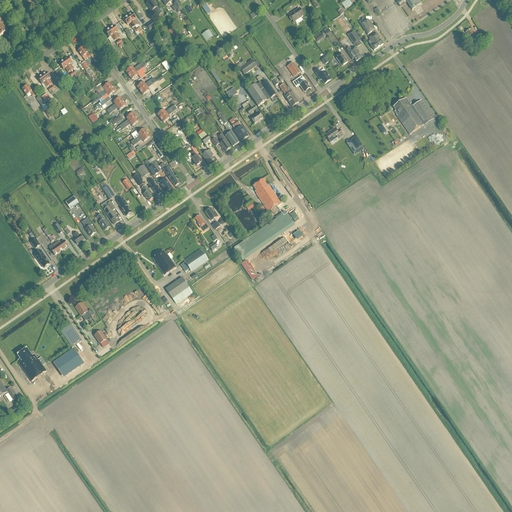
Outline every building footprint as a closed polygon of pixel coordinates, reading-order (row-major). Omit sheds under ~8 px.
[(152,0),(146,4),(152,12),(154,10),(156,13),(159,11),(157,8),(152,0)] [(421,4),(417,0),(409,0),(406,2),(412,11),(421,4)] [(174,10),(177,13),(182,10),(177,2),(173,5),(176,9),(174,10)] [(201,7),(207,16),(211,13),(205,5),(201,7)] [(289,16),(294,23),(304,16),(299,9),(289,16)] [(128,17),(135,28),(138,26),(135,21),(136,20),(132,14),(128,17)] [(129,25),(132,29),(135,28),(128,17),(123,20),(127,26),(129,25)] [(359,23),(368,36),(375,31),(368,21),(365,23),(363,19),(362,20),(362,21),(359,23)] [(154,21),(147,26),(150,31),(157,26),(154,21)] [(110,30),(117,40),(120,38),(116,34),(118,32),(114,27),(110,30)] [(133,36),(128,29),(125,31),(130,39),(133,36)] [(111,37),(114,42),(117,40),(110,30),(105,33),(109,39),(111,37)] [(466,33),(471,40),(475,37),(470,30),(466,33)] [(360,42),(353,31),(347,35),(354,46),(360,42)] [(371,47),(374,51),(383,45),(379,40),(380,40),(377,35),(369,40),(370,42),(368,43),(371,47)] [(86,56),(88,59),(90,57),(88,54),(87,54),(83,48),(78,52),(82,58),(86,56)] [(353,60),(353,59),(356,63),(362,59),(360,55),(356,48),(352,51),(350,48),(346,50),(348,54),(353,60)] [(348,63),(342,55),(336,59),(342,67),(348,63)] [(64,61),(71,72),(74,70),(71,65),(72,64),(68,58),(64,61)] [(320,61),(323,66),(328,63),(325,58),(320,61)] [(65,69),(68,74),(71,72),(64,61),(59,64),(63,70),(65,69)] [(253,61),(240,69),(245,75),(257,67),(255,64),(253,61)] [(90,69),(85,62),(81,64),(86,71),(90,69)] [(132,68),(126,73),(129,77),(144,66),(142,64),(134,70),(132,68)] [(293,64),(287,68),(294,78),(300,74),(293,64)] [(144,66),(129,77),(132,81),(138,76),(141,80),(146,76),(143,73),(146,71),(144,69),(145,68),(144,66)] [(321,80),(324,85),(331,81),(327,76),(328,76),(326,72),(321,75),(317,69),(314,72),(320,81),(321,80)] [(42,76),(49,87),(52,85),(49,80),(51,79),(46,73),(42,76)] [(43,84),(46,89),(49,87),(42,76),(38,79),(42,85),(43,84)] [(297,81),(300,86),(305,93),(310,89),(307,85),(308,85),(306,82),(305,82),(302,77),(297,81)] [(137,88),(140,92),(155,81),(153,79),(145,85),(143,83),(137,88)] [(260,84),(256,86),(267,102),(270,99),(276,95),(266,81),(266,82),(265,80),(259,83),(260,84)] [(140,92),(143,96),(149,91),(148,89),(156,83),(155,81),(140,92)] [(100,94),(96,97),(97,99),(112,88),(109,84),(103,89),(102,88),(98,92),(100,94)] [(284,96),(292,108),(299,103),(291,93),(290,94),(284,85),(280,88),(285,95),(284,96)] [(32,93),(27,86),(22,90),(27,96),(30,94),(32,97),(35,95),(32,92),(32,93)] [(250,90),(247,92),(258,108),(267,102),(256,86),(253,88),(252,87),(250,89),(250,90)] [(112,88),(97,99),(99,101),(100,103),(104,101),(109,98),(109,97),(115,92),(112,88)] [(226,94),(229,99),(238,94),(234,89),(226,94)] [(37,99),(42,107),(45,104),(40,97),(37,99)] [(106,112),(108,114),(123,103),(120,98),(113,103),(115,105),(106,112)] [(393,108),(396,111),(395,112),(397,116),(396,116),(410,135),(434,119),(421,101),(412,107),(406,99),(393,108)] [(100,103),(95,107),(97,110),(106,104),(104,101),(100,103)] [(108,114),(109,115),(118,109),(119,111),(126,107),(123,103),(108,114)] [(164,111),(157,116),(160,120),(175,109),(174,107),(170,110),(169,107),(164,111)] [(247,112),(249,115),(257,110),(255,107),(252,109),(247,112)] [(175,109),(160,120),(163,124),(170,119),(168,117),(173,113),(177,111),(175,109)] [(94,114),(89,118),(92,124),(98,120),(94,114)] [(119,127),(121,129),(136,118),(133,114),(126,119),(128,121),(119,127)] [(251,120),(254,125),(263,119),(259,114),(251,120)] [(217,117),(223,126),(226,124),(220,115),(217,117)] [(119,117),(111,123),(114,126),(122,120),(119,117)] [(121,129),(122,131),(131,125),(132,127),(139,122),(136,118),(121,129)] [(234,132),(241,142),(248,137),(246,135),(247,134),(242,127),(234,132)] [(336,132),(334,129),(325,136),(330,143),(338,137),(339,139),(343,136),(339,130),(336,132)] [(131,143),(132,145),(147,134),(144,130),(138,135),(139,137),(131,143)] [(226,137),(225,137),(233,147),(239,143),(231,132),(231,133),(230,130),(224,134),(226,137)] [(132,145),(134,147),(142,141),(144,143),(150,138),(147,134),(132,145)] [(222,148),(226,152),(231,149),(227,144),(228,144),(222,135),(219,138),(222,143),(219,145),(222,148)] [(208,136),(202,140),(205,145),(211,140),(208,136)] [(181,150),(186,146),(181,138),(176,142),(181,150)] [(215,148),(219,145),(215,139),(211,142),(215,148)] [(352,144),(346,149),(350,154),(356,150),(352,144)] [(156,146),(154,147),(162,159),(164,158),(156,146)] [(205,160),(208,164),(214,160),(212,157),(212,156),(209,151),(203,155),(203,154),(201,155),(202,156),(204,160),(205,160)] [(192,160),(197,167),(201,163),(197,156),(196,157),(194,152),(190,155),(193,159),(192,160)] [(143,166),(137,171),(142,179),(149,175),(143,166)] [(154,166),(149,169),(153,176),(158,173),(154,166)] [(172,184),(173,184),(175,187),(179,185),(175,180),(176,179),(173,175),(169,169),(170,169),(168,166),(162,170),(172,184)] [(281,204),(264,179),(253,187),(256,191),(255,192),(257,195),(256,195),(268,213),(281,204)] [(159,184),(166,194),(172,189),(165,180),(159,184)] [(156,186),(153,181),(150,183),(153,188),(152,189),(154,192),(155,192),(158,196),(161,194),(159,191),(160,190),(156,185),(156,186)] [(110,200),(110,201),(115,197),(108,187),(102,190),(110,200)] [(146,199),(146,198),(149,202),(153,200),(150,195),(151,195),(145,187),(141,189),(145,194),(143,195),(146,199)] [(70,210),(78,204),(74,198),(66,204),(70,210)] [(117,203),(119,205),(122,210),(122,211),(126,217),(127,217),(128,217),(129,216),(129,215),(131,214),(129,210),(129,209),(128,208),(127,208),(127,207),(128,207),(123,199),(117,203)] [(109,218),(114,226),(119,223),(117,220),(118,219),(112,212),(115,210),(110,203),(107,206),(108,208),(103,211),(108,218),(109,218)] [(215,213),(214,214),(211,209),(205,213),(211,222),(218,217),(215,213)] [(101,215),(97,218),(100,223),(99,224),(102,228),(103,227),(105,231),(109,229),(108,226),(104,220),(101,215)] [(278,220),(285,230),(294,225),(287,215),(278,220)] [(195,219),(204,232),(208,228),(201,217),(200,218),(199,216),(195,219)] [(85,230),(90,237),(96,234),(91,227),(92,226),(88,219),(82,223),(86,230),(85,230)] [(211,226),(215,231),(220,227),(217,222),(211,226)] [(76,239),(73,240),(77,246),(84,241),(80,236),(79,236),(77,233),(73,236),(76,239)] [(234,246),(242,260),(271,242),(269,238),(251,249),(247,244),(249,243),(246,238),(234,246)] [(37,254),(36,255),(34,256),(35,258),(39,262),(41,266),(42,266),(44,269),(49,265),(48,263),(49,263),(45,257),(41,252),(43,250),(36,240),(31,244),(37,254)] [(56,244),(61,252),(68,247),(64,241),(60,244),(59,242),(56,244)] [(50,251),(54,256),(61,252),(56,244),(53,246),(54,248),(50,251)] [(184,262),(189,271),(206,259),(201,251),(184,262)] [(155,256),(156,257),(153,259),(155,263),(156,263),(157,265),(164,276),(176,268),(167,256),(166,256),(163,252),(161,254),(160,253),(159,252),(156,255),(155,256)] [(165,290),(172,300),(176,305),(192,293),(182,278),(165,290)] [(82,303),(75,308),(82,317),(88,312),(82,303)] [(60,332),(72,349),(82,342),(70,326),(60,332)] [(94,336),(103,349),(109,344),(101,332),(94,336)] [(27,350),(17,356),(20,360),(17,362),(32,383),(47,373),(38,360),(38,361),(34,356),(32,357),(27,350)] [(6,392),(0,382),(0,398),(8,393),(14,401),(18,398),(11,388),(6,392)] [(10,411),(13,416),(21,411),(17,406),(10,411)]
